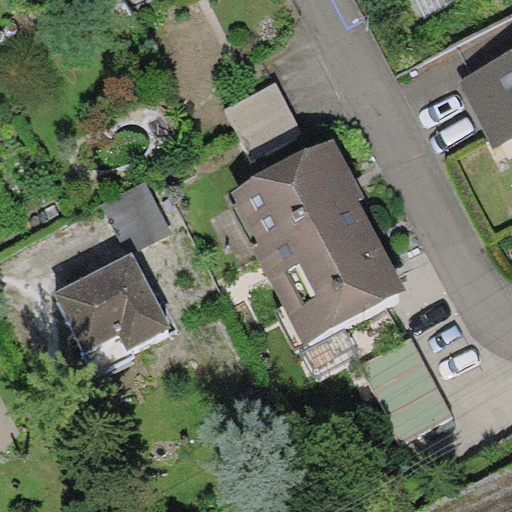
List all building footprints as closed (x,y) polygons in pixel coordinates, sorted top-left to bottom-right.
[(511,50),(457,79),(493,146),(511,135),(511,50)] [(277,82),(225,109),(252,161),(304,134),(277,82)] [(232,190),(260,245),(262,249),(360,199),(365,196),(356,179),(335,137),(232,190)] [(102,204),(127,254),(132,252),(172,232),(146,182),(102,204)] [(395,266),(360,199),(262,249),(260,245),(254,247),(304,344),(407,290),(395,266)] [(127,254),(54,292),(96,375),(136,355),(132,348),(171,328),(132,252),(127,254)] [(453,416),(413,341),(360,369),(400,444),(453,416)]
